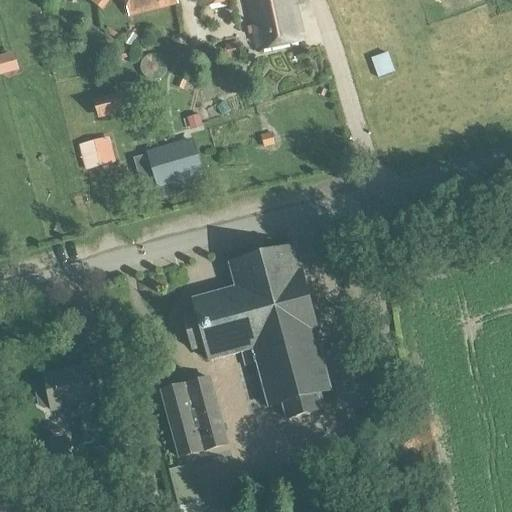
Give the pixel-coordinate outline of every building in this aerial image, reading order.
[(125,0),(131,18),(163,9),(162,5),(160,0),(125,0)] [(176,0),(160,0),(162,5),(163,9),(164,9),(178,6),(176,0)] [(205,0),(207,9),(211,8),(228,4),(231,4),(231,1),(230,0),(205,0)] [(246,0),(257,50),(304,40),(295,0),(246,0)] [(126,36),(121,44),(131,50),(135,42),(126,36)] [(240,43),(224,46),(226,60),(241,57),(240,43)] [(387,53),(371,60),(378,80),(395,73),(387,53)] [(14,58),(0,61),(0,71),(1,76),(18,71),(14,58)] [(185,82),(179,80),(177,88),(182,91),(185,82)] [(119,94),(94,100),(100,119),(125,112),(119,94)] [(225,104),(217,109),(223,117),(231,112),(225,104)] [(156,119),(149,116),(146,124),(154,126),(156,119)] [(200,116),(187,120),(191,133),(204,129),(200,116)] [(272,134),(262,137),(265,148),(275,146),(272,134)] [(110,139),(79,148),(86,173),(117,165),(110,139)] [(194,143),(146,156),(147,158),(156,191),(200,179),(205,178),(194,143)] [(143,165),(129,169),(138,200),(152,196),(143,165)] [(197,313),(184,316),(193,349),(207,345),(211,360),(241,352),(244,365),(255,362),(268,407),(281,403),(286,419),(320,409),(316,394),(330,390),(314,332),(316,332),(300,272),(298,273),(292,250),(229,266),(235,289),(194,300),(197,313)] [(339,350),(327,353),(334,380),(346,377),(339,350)] [(37,380),(34,384),(39,406),(44,409),(51,407),(52,410),(95,401),(87,364),(44,374),(45,378),(37,380)] [(209,380),(160,393),(178,459),(227,446),(209,380)] [(121,444),(91,451),(96,478),(128,471),(121,444)] [(179,510),(173,511),(203,511),(191,465),(169,471),(179,510)] [(118,502),(108,504),(108,511),(120,511),(119,505),(118,502)]
